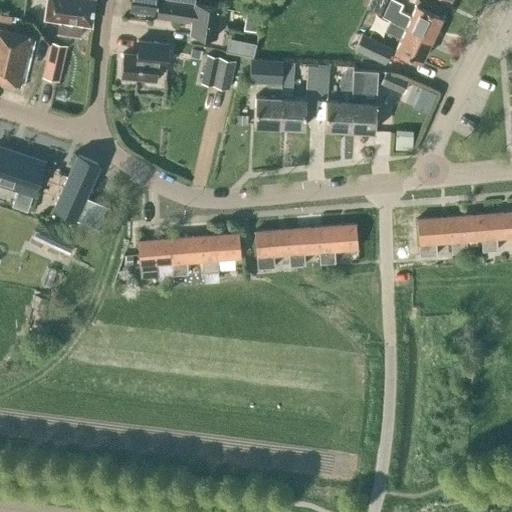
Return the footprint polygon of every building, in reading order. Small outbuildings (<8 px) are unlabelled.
[(46,0),(44,19),(90,25),(93,0),(46,0)] [(130,0),(129,10),(153,13),(154,0),(183,0),(194,1),(193,0),(130,0)] [(167,0),(159,0),(157,17),(191,22),(190,33),(216,37),(220,7),(167,0)] [(398,10),(402,3),(394,0),(389,0),(382,16),(389,19),(430,38),(441,16),(416,4),(410,15),(398,10)] [(254,30),(257,14),(245,12),(242,28),(254,30)] [(399,38),(394,49),(420,61),(430,38),(389,19),(383,30),(399,38)] [(0,80),(18,86),(31,36),(0,28),(0,80)] [(391,47),(362,33),(354,49),(383,63),(391,47)] [(221,50),(248,57),(252,42),(225,36),(221,50)] [(122,53),(120,76),(156,80),(157,62),(166,63),(167,42),(137,39),(136,54),(122,53)] [(41,77),(57,81),(66,45),(50,41),(41,77)] [(212,86),(228,89),(234,61),(218,58),(212,86)] [(253,124),(278,125),(281,71),(282,60),(249,58),(248,80),(266,81),(266,96),(254,95),(253,124)] [(303,63),(302,95),(323,95),(324,63),(303,63)] [(374,130),(376,71),(352,70),(351,75),(348,129),(374,130)] [(293,72),(281,71),(278,125),(304,127),(305,98),(292,97),(293,72)] [(402,92),(407,81),(385,71),(380,82),(402,92)] [(324,99),(323,128),(348,129),(351,75),(340,75),(339,99),(324,99)] [(411,149),(412,129),(396,129),(394,148),(411,149)] [(0,183),(16,189),(11,205),(26,210),(32,194),(43,161),(0,146),(0,183)] [(99,164),(76,153),(51,208),(75,219),(99,164)] [(511,210),(479,213),(481,238),(482,250),(496,249),(495,237),(511,235),(511,210)] [(465,240),(481,238),(479,213),(449,216),(451,241),(451,252),(466,251),(465,240)] [(451,241),(449,216),(416,218),(419,254),(436,253),(435,242),(451,241)] [(68,252),(75,237),(38,221),(28,243),(57,256),(60,249),(68,252)] [(316,226),(318,251),(319,263),(334,261),(335,261),(334,250),(357,248),(355,223),(316,226)] [(303,252),(318,251),(316,226),(286,228),(288,253),(289,265),(304,264),(303,252)] [(273,254),(288,253),(286,228),(254,231),(257,267),(274,266),(273,254)] [(199,235),(201,259),(202,271),(214,270),(217,270),(216,258),(240,256),(238,232),(199,235)] [(186,260),(201,259),(199,235),(169,237),(171,262),(172,274),(187,273),(186,260)] [(171,262),(169,237),(137,240),(139,276),(156,275),(155,263),(171,262)] [(335,274),(334,261),(319,263),(320,275),(335,274)] [(203,280),(214,279),(214,270),(202,271),(203,280)]
